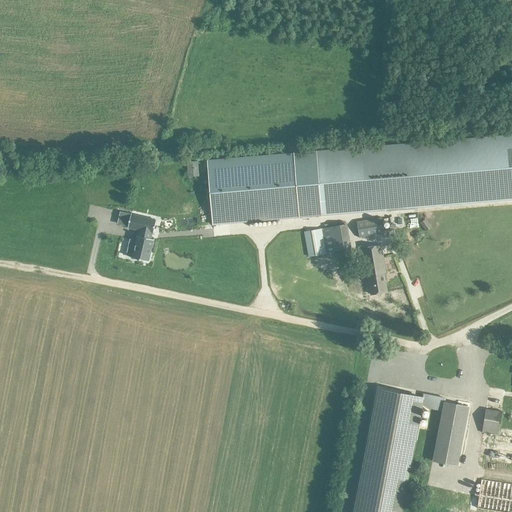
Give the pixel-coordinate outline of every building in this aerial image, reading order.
[(511,135),(207,161),(213,225),(511,199),(511,135)] [(194,160),(186,161),(187,174),(195,174),(194,160)] [(154,240),(151,239),(152,233),(153,234),(156,220),(131,214),(128,228),(139,231),(138,236),(137,236),(136,241),(130,240),(128,248),(134,249),(132,258),(148,262),(154,240)] [(383,217),(362,221),(357,221),(359,239),(386,235),(383,217)] [(424,218),(418,221),(422,229),(428,226),(424,218)] [(322,226),(326,251),(347,248),(343,223),(322,226)] [(381,246),(361,249),(366,276),(369,276),(372,295),(387,292),(384,274),(386,273),(381,246)] [(380,388),(355,511),(399,511),(422,397),(380,388)] [(429,396),(429,399),(425,399),(425,407),(436,407),(436,395),(429,396)] [(469,407),(446,402),(434,463),(458,468),(469,407)] [(486,409),(483,433),(499,435),(503,411),(486,409)] [(511,511),(511,446),(476,442),(467,511),(511,511)] [(431,464),(430,473),(438,474),(439,466),(431,464)]
